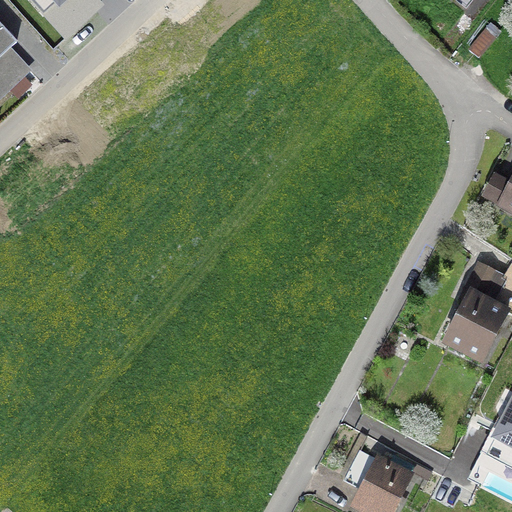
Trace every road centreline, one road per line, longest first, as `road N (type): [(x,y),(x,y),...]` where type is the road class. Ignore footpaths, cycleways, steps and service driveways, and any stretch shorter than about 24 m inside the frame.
road 1 (residential): [(277,511),(453,185),(468,114)]
road 2 (residential): [(156,0),(0,144)]
road 3 (residential): [(468,114),(365,0)]
